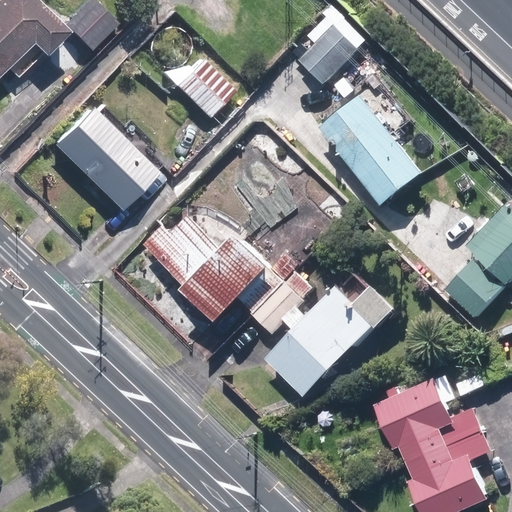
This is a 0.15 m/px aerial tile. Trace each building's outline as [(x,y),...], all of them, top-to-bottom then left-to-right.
[(42,56),(68,31),(38,0),(0,0),(0,75),(31,45),(42,56)] [(69,0),(62,7),(70,15),(63,21),(90,49),(116,24),(94,0),(69,0)] [(330,83),(361,50),(335,25),(304,58),(330,83)] [(184,70),(173,60),(162,71),(209,116),(235,89),(199,55),(184,70)] [(386,118),(365,91),(321,126),(384,206),(428,172),(397,132),(408,124),(396,109),(386,118)] [(89,102),(51,140),(120,209),(158,171),(89,102)] [(511,194),(485,169),(474,181),(503,209),(511,200),(511,194)] [(511,282),(511,204),(472,246),(440,279),(479,317),(511,282)] [(170,221),(150,241),(192,283),(188,286),(222,321),(245,298),(258,312),(294,278),(279,265),(243,228),(227,244),(197,213),(179,231),(170,221)] [(290,321),(298,329),(269,358),(309,398),(400,308),(375,283),(359,299),(343,283),(314,313),(306,305),(320,291),(300,272),(294,278),(259,313),(278,332),(290,321)] [(426,511),(482,511),(480,505),(498,498),(481,457),(506,447),(488,403),(463,413),(448,377),(379,405),(397,449),(404,446),(417,479),(413,480),(426,511)]
